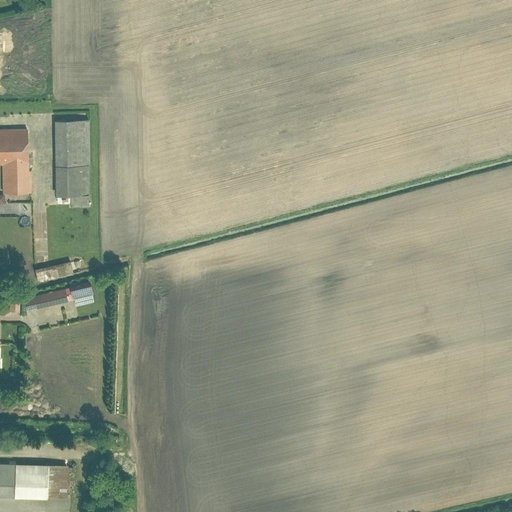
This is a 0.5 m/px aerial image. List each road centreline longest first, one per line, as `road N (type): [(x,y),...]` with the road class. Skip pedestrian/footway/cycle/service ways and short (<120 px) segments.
road 1 (track): [(141,511),(129,409),(135,248)]
road 2 (track): [(0,453),(134,454)]
